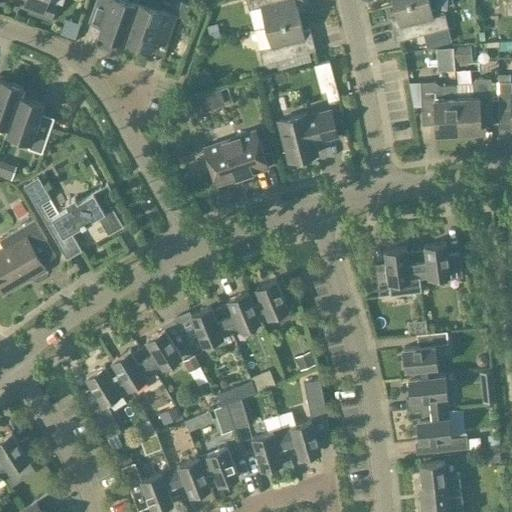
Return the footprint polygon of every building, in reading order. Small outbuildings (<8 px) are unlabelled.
[(35,0),(34,4),(57,12),(61,0),(59,0),(35,0)] [(97,0),(96,3),(89,25),(100,29),(99,32),(125,41),(125,39),(137,4),(137,3),(127,0),(97,0)] [(137,4),(125,39),(150,48),(154,36),(165,40),(174,16),(175,14),(174,14),(152,6),(154,0),(137,0),(137,3),(137,4)] [(263,5),(268,25),(301,16),(298,3),(305,2),(304,0),(249,0),(251,7),(263,5)] [(430,0),(413,0),(395,5),(399,18),(392,19),(398,41),(423,34),(447,28),(450,27),(446,13),(435,16),(430,0)] [(175,14),(174,16),(184,20),(190,5),(179,1),(174,14),(175,14)] [(305,30),(301,16),(268,25),(273,45),(261,48),(264,62),(317,49),(312,28),(305,30)] [(220,36),(217,24),(208,26),(211,39),(220,36)] [(256,46),(267,45),(264,28),(253,30),(256,46)] [(447,28),(423,34),(427,48),(451,42),(447,28)] [(458,64),(474,60),(469,43),(453,47),(458,64)] [(0,123),(8,126),(19,95),(20,96),(23,87),(0,78),(0,123)] [(474,96),(457,97),(459,132),(482,131),(480,102),(493,102),(492,78),(477,79),(473,84),(474,96)] [(436,134),(459,132),(457,97),(457,85),(441,85),(436,81),(421,81),(422,105),(435,105),(436,134)] [(511,92),(511,93),(511,82),(498,82),(498,110),(511,110),(511,130),(511,92)] [(199,111),(234,101),(230,85),(194,95),(199,111)] [(326,90),(326,91),(329,101),(339,98),(337,87),(326,90)] [(6,133),(30,142),(28,148),(41,153),(47,136),(34,131),(44,104),(20,96),(19,95),(8,126),(6,133)] [(280,118),(290,159),(317,152),(314,140),(338,134),(332,109),(308,115),(307,112),(280,118)] [(217,185),(268,167),(255,129),(204,147),(217,185)] [(24,185),(55,239),(66,258),(81,249),(70,231),(97,215),(108,234),(122,225),(100,187),(77,201),(74,197),(65,202),(68,206),(49,217),(41,203),(50,198),(38,176),(24,185)] [(20,227),(20,228),(0,239),(0,240),(5,249),(0,252),(0,288),(1,290),(28,274),(31,279),(46,270),(33,248),(47,240),(34,219),(20,227)] [(415,250),(419,277),(449,273),(450,278),(462,276),(459,253),(447,254),(445,242),(424,245),(424,249),(415,250)] [(420,290),(419,277),(415,250),(406,251),(406,247),(384,250),(386,262),(374,264),(378,296),(420,290)] [(259,320),(288,308),(275,278),(255,287),(257,291),(249,294),(247,290),(259,320)] [(259,320),(247,290),(227,298),(229,302),(221,306),(231,331),(259,320)] [(231,331),(221,306),(212,309),(210,305),(190,314),(203,343),(231,331)] [(154,371),(181,354),(164,327),(146,339),(148,342),(140,347),(154,371)] [(408,378),(444,374),(444,373),(437,374),(434,344),(448,343),(446,331),(416,334),(417,346),(403,347),(405,369),(409,368),(410,377),(408,377),(408,378)] [(112,359),(129,387),(154,371),(140,347),(132,352),(130,348),(112,359)] [(312,350),(288,358),(292,370),(316,363),(312,350)] [(129,387),(112,359),(111,360),(114,363),(106,368),(104,364),(86,375),(102,403),(129,387)] [(479,372),(482,402),(496,401),(493,370),(479,372)] [(408,378),(410,398),(405,399),(407,411),(420,410),(420,409),(447,406),(444,374),(408,378)] [(309,409),(325,406),(320,379),(304,382),(309,409)] [(221,405),(226,403),(239,397),(235,386),(216,393),(221,405)] [(226,403),(234,427),(249,423),(241,397),(239,397),(226,403)] [(226,403),(221,405),(214,408),(222,432),(234,427),(226,403)] [(107,438),(120,431),(108,406),(94,413),(107,438)] [(420,409),(420,410),(421,419),(416,419),(419,441),(436,439),(438,451),(468,448),(466,435),(450,437),(447,406),(420,409)] [(163,422),(179,416),(176,407),(159,412),(163,422)] [(299,456),(320,450),(311,419),(281,428),(289,454),(298,452),(299,456)] [(261,467),(280,461),(282,467),(292,464),(289,454),(281,428),(252,436),(261,467)] [(28,435),(17,441),(11,431),(0,437),(0,472),(1,474),(27,458),(30,462),(40,456),(28,435)] [(487,446),(488,462),(500,461),(499,444),(487,446)] [(218,483),(238,475),(226,445),(197,456),(209,486),(210,486),(208,482),(216,479),(218,483)] [(209,486),(197,456),(169,467),(179,493),(188,490),(190,494),(209,486)] [(449,511),(449,510),(462,509),(459,476),(446,477),(444,460),(420,463),(422,485),(419,486),(422,508),(425,507),(425,511),(449,511)] [(122,470),(128,485),(136,482),(137,470),(135,465),(122,470)] [(179,493),(169,467),(141,479),(152,509),(172,501),(171,497),(179,493)]
